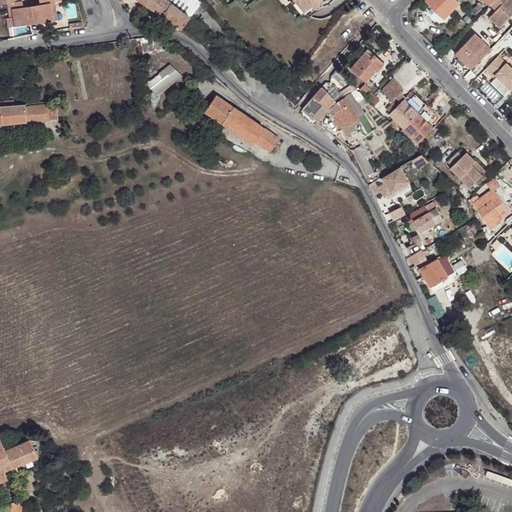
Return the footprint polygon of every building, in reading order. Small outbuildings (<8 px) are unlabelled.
[(16,26),(30,23),(28,5),(24,5),(20,6),(19,0),(14,1),(8,2),(8,4),(8,8),(13,8),(16,26)] [(51,1),(54,0),(41,0),(42,3),(40,3),(36,3),(38,22),(54,19),(51,1)] [(119,0),(121,2),(122,0),(136,0),(182,30),(200,4),(195,0),(119,0)] [(324,0),(318,0),(310,7),(306,2),(300,8),(293,0),(290,3),(301,16),(308,9),(310,12),(324,0)] [(292,0),(293,0),(300,8),(306,2),(310,7),(318,0),(292,0)] [(443,18),(455,7),(458,4),(453,0),(426,0),(426,1),(443,18)] [(506,0),(495,0),(490,6),(496,11),(506,0)] [(511,0),(506,0),(496,11),(490,18),(500,28),(511,15),(511,0)] [(481,9),(480,8),(482,6),(479,3),(471,11),(474,15),(481,9)] [(463,16),(466,12),(458,4),(455,7),(463,16)] [(442,37),(449,45),(456,36),(461,31),(454,24),(448,31),(442,37)] [(454,55),(471,71),(490,50),(474,35),(454,55)] [(373,58),(375,55),(368,49),(365,52),(373,58)] [(385,63),(375,55),(373,58),(365,52),(351,69),(366,82),(373,74),(374,75),(385,63)] [(172,67),(148,86),(157,98),(181,79),(172,67)] [(356,89),(351,84),(339,91),(342,97),(350,92),(356,89)] [(361,89),(366,95),(370,91),(365,85),(361,89)] [(340,103),(321,88),(302,110),(318,123),(328,111),(330,109),(340,103)] [(398,98),(402,102),(407,97),(403,93),(398,98)] [(210,104),(206,111),(205,112),(223,125),(234,109),(216,96),(210,104)] [(378,100),(374,97),(369,101),(373,105),(378,100)] [(394,119),(391,123),(396,127),(400,123),(404,128),(419,112),(405,99),(390,115),(394,119)] [(345,100),(340,103),(330,109),(343,128),(357,118),(345,100)] [(201,108),(206,111),(210,104),(206,101),(201,108)] [(0,126),(27,123),(26,108),(26,104),(14,105),(8,106),(0,106),(0,110),(0,113),(0,126)] [(439,116),(427,104),(419,112),(404,128),(403,128),(418,143),(432,129),(430,126),(439,116)] [(26,108),(27,123),(49,121),(48,110),(47,106),(42,106),(26,108)] [(201,108),(195,116),(200,119),(205,112),(206,111),(201,108)] [(234,109),(223,125),(253,145),(256,141),(264,130),(234,109)] [(330,109),(328,111),(348,140),(357,134),(353,127),(360,122),(357,118),(343,128),(330,109)] [(279,140),(264,130),(256,141),(271,151),(279,140)] [(471,164),(474,161),(466,152),(462,155),(458,151),(447,161),(451,166),(449,168),(469,188),(482,176),(471,164)] [(353,156),(365,177),(371,174),(360,153),(359,154),(353,156)] [(430,162),(422,154),(412,160),(417,169),(430,162)] [(485,172),(474,161),(471,164),(482,176),(485,172)] [(400,167),(382,178),(385,183),(378,187),(384,197),(409,182),(400,167)] [(509,213),(492,190),(474,205),(491,228),(501,222),(500,220),(509,213)] [(474,196),(473,196),(469,200),(471,203),(478,196),(477,194),(474,196)] [(429,203),(403,217),(407,224),(413,221),(417,228),(419,232),(442,219),(436,209),(428,213),(427,211),(432,208),(429,203)] [(417,228),(413,221),(407,224),(411,232),(417,228)] [(470,225),(473,231),(479,228),(476,222),(470,225)] [(411,256),(423,249),(424,248),(417,234),(410,238),(412,241),(410,241),(412,245),(407,248),(404,242),(399,244),(405,257),(410,254),(411,256)] [(428,258),(423,249),(411,256),(415,265),(428,258)] [(442,254),(435,259),(445,275),(452,271),(442,254)] [(420,268),(430,286),(446,276),(445,275),(435,259),(420,268)] [(1,440),(0,439),(0,470),(2,475),(6,473),(39,459),(38,456),(36,453),(32,441),(22,444),(11,449),(6,451),(4,447),(1,440)] [(0,470),(0,484),(9,481),(6,473),(2,475),(0,470)] [(27,511),(26,503),(13,505),(14,509),(14,511),(27,511)]
